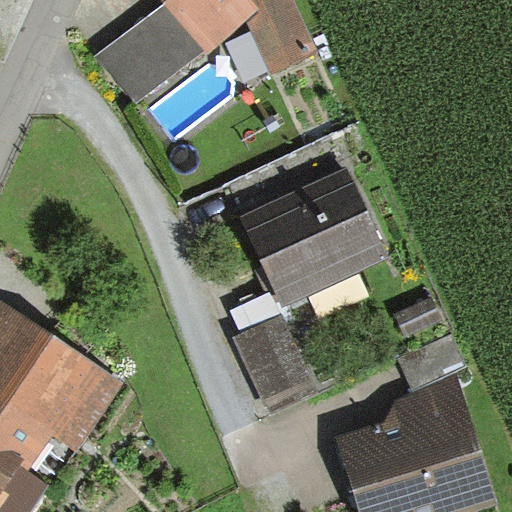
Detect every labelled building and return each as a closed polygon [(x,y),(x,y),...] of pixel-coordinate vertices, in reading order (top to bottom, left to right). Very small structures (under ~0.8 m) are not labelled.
[(163,0),(202,39),(241,0),(163,0)] [(259,0),(246,5),(268,59),(304,44),(286,0),(259,0)] [(232,208),(275,295),(378,244),(335,157),(232,208)] [(63,435),(103,371),(0,306),(0,511),(24,511),(45,480),(4,454),(30,414),(63,435)] [(271,401),(311,381),(275,310),(235,331),(271,401)] [(405,383),(464,356),(450,324),(391,351),(405,383)] [(358,511),(427,511),(480,498),(452,396),(335,427),(358,511)]
